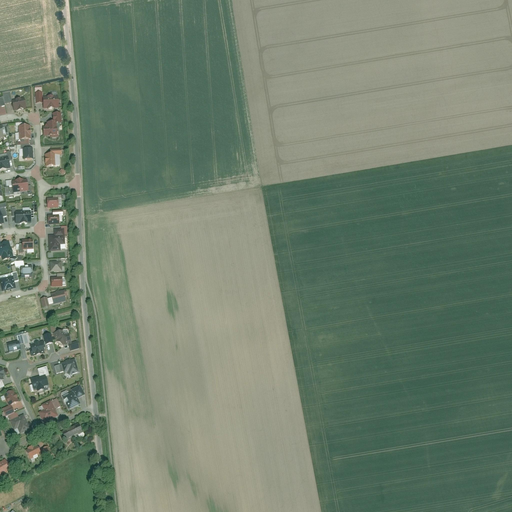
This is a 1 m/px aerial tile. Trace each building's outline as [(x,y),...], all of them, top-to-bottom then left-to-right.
[(55,97),(41,97),(41,109),(56,109),(55,97)] [(22,99),(9,101),(11,112),(24,109),(22,99)] [(46,127),(40,128),(40,137),(55,136),(55,123),(46,123),(46,127)] [(29,126),(15,127),(16,140),(30,140),(29,126)] [(27,148),(19,149),(19,160),(28,160),(27,148)] [(57,154),(42,154),(42,168),(57,167),(57,154)] [(14,181),(16,192),(24,191),(23,180),(14,181)] [(6,182),(7,193),(16,192),(14,181),(6,182)] [(59,207),(59,198),(47,198),(47,208),(59,207)] [(60,224),(59,215),(63,215),(63,209),(52,210),(52,214),(47,215),(48,225),(60,224)] [(17,223),(17,211),(9,211),(10,223),(17,223)] [(25,222),(25,211),(17,211),(17,223),(25,222)] [(47,235),(48,251),(60,250),(60,245),(65,244),(64,229),(52,229),(53,235),(47,235)] [(20,249),(30,248),(29,239),(13,240),(14,253),(21,253),(20,249)] [(49,262),(50,272),(62,272),(62,261),(49,262)] [(16,266),(16,277),(28,277),(28,266),(16,266)] [(0,274),(0,290),(12,288),(11,281),(14,281),(12,272),(0,274)] [(50,278),(51,286),(64,286),(64,277),(50,278)] [(45,294),(47,305),(61,302),(59,296),(62,296),(61,290),(45,294)] [(56,331),(49,332),(51,342),(57,345),(65,344),(63,334),(57,335),(56,331)] [(13,341),(0,344),(3,354),(16,350),(13,341)] [(39,342),(22,345),(25,357),(41,354),(39,342)] [(55,363),(58,373),(62,372),(63,375),(73,372),(69,359),(55,363)] [(49,391),(45,377),(31,381),(32,386),(30,386),(31,392),(37,390),(38,392),(43,390),(44,392),(49,391)] [(67,393),(57,397),(63,409),(74,404),(71,399),(79,395),(74,386),(66,390),(67,393)] [(11,390),(0,395),(5,407),(17,402),(11,390)] [(38,410),(33,413),(38,423),(54,415),(46,400),(36,405),(38,410)] [(22,414),(7,421),(11,430),(15,428),(17,434),(29,429),(22,414)] [(73,424),(63,429),(67,438),(78,433),(73,424)] [(63,429),(53,434),(57,443),(67,438),(63,429)] [(40,461),(49,457),(41,440),(25,447),(29,457),(37,454),(40,461)] [(2,460),(0,460),(0,475),(8,471),(2,460)]
